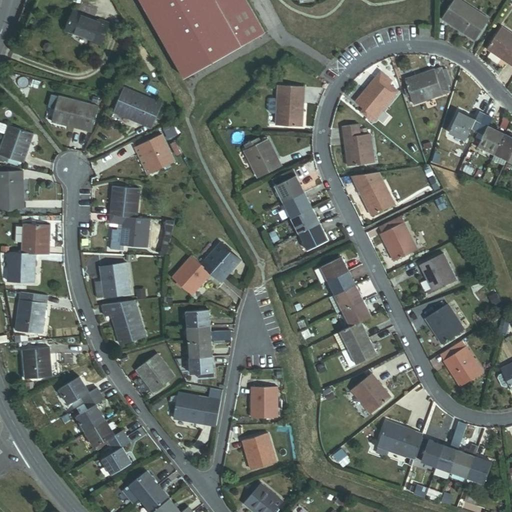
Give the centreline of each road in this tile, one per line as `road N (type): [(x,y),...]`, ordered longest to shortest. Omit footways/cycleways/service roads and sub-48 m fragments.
road 1 (residential): [(511,416),(464,412),(439,395),(331,182),(321,131),(336,87),(388,49),(436,48),(462,57),(511,107)]
road 2 (residential): [(211,495),(142,413),(89,325),(75,276),(73,169)]
road 3 (residential): [(211,495),(250,300)]
